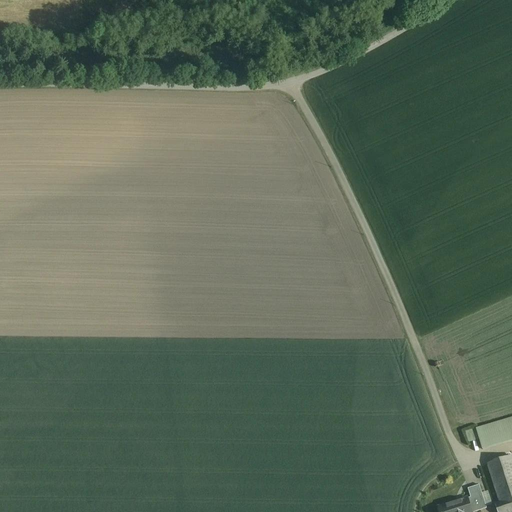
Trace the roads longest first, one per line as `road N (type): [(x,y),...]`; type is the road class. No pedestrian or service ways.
road 1 (unclassified): [(301,79),(461,458)]
road 2 (unclassified): [(301,79),(279,87),(0,86)]
road 3 (unclassified): [(455,0),(301,79)]
